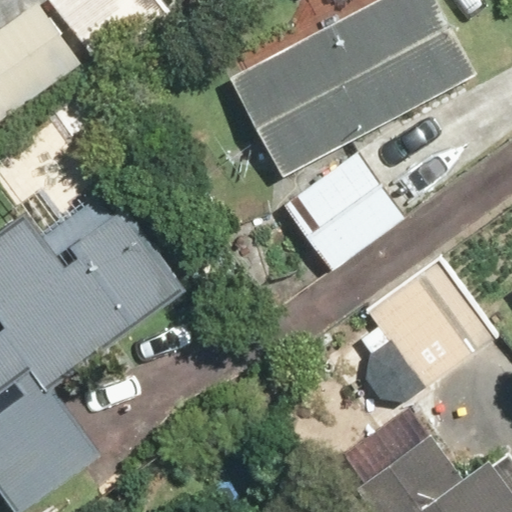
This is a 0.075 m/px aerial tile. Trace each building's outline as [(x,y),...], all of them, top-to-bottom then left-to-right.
[(162,0),(47,0),(0,30),(0,133),(176,22),(162,0)] [(386,0),(239,74),(290,177),(490,78),(451,0),(386,0)] [(343,272),(413,216),(361,152),(292,209),(343,272)] [(0,472),(31,511),(48,511),(117,457),(63,391),(201,279),(134,196),(77,243),(88,256),(75,268),(32,215),(0,240),(0,472)] [(385,322),(367,337),(382,356),(401,342),(441,392),(501,344),(436,262),(375,310),(385,322)] [(377,511),(511,511),(511,452),(496,465),(460,417),(438,433),(420,408),(343,466),(377,511)]
